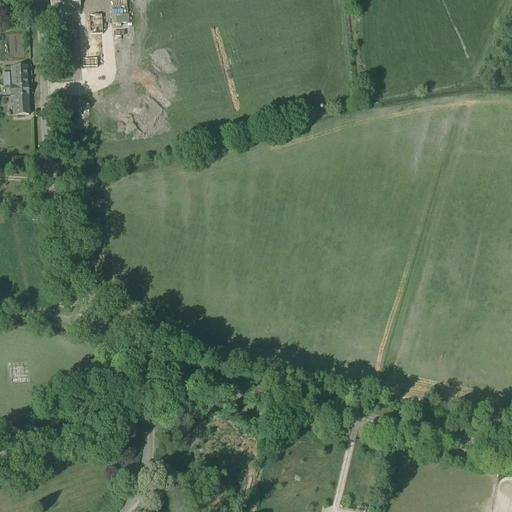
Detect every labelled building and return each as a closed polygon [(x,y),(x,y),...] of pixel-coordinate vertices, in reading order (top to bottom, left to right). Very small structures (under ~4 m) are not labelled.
[(49,0),(50,10),(80,9),(79,0),(49,0)] [(111,25),(128,23),(126,0),(113,0),(109,0),(111,25)] [(101,16),(89,17),(90,35),(102,35),(101,16)] [(73,18),(64,18),(65,30),(74,30),(73,18)] [(97,58),(82,59),(82,68),(97,68),(97,58)] [(11,88),(27,87),(26,68),(10,69),(11,88)] [(27,87),(11,88),(9,88),(10,98),(11,98),(27,97),(28,97),(27,87)] [(28,116),(27,97),(11,98),(12,117),(28,116)]
